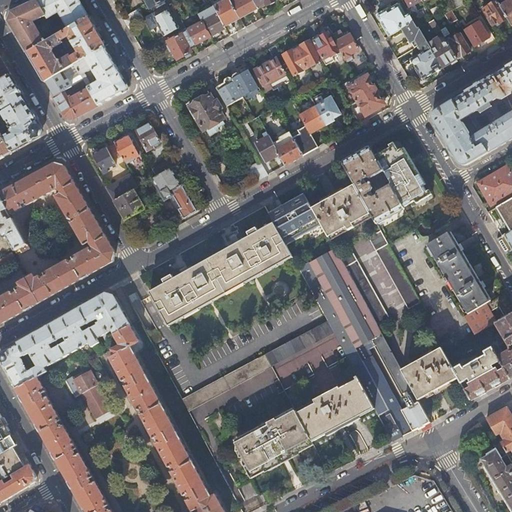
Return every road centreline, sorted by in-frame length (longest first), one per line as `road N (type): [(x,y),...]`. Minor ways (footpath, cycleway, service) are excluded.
road 1 (residential): [(412,109),(224,213)]
road 2 (residential): [(329,0),(153,95)]
road 3 (residential): [(433,437),(283,511)]
road 4 (residential): [(135,263),(0,340)]
road 5 (residential): [(135,263),(65,142)]
road 6 (residential): [(224,213),(153,95)]
road 7 (residential): [(346,0),(412,109)]
road 8 (residential): [(65,142),(0,34)]
